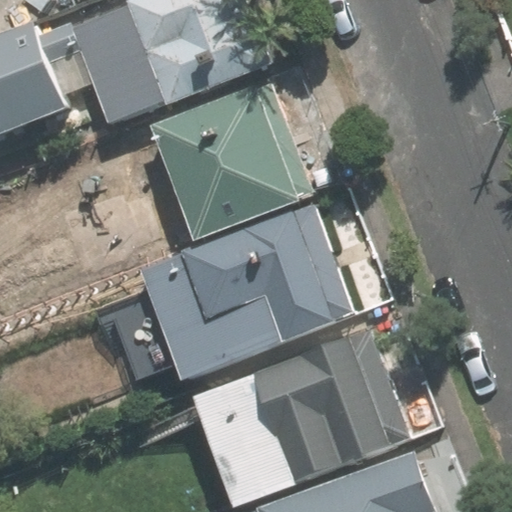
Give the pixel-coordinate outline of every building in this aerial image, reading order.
[(134,0),(136,4),(88,20),(122,127),(275,78),(250,0),(134,0)] [(40,17),(0,34),(0,136),(78,102),(44,26),(40,17)] [(172,250),(323,195),(281,80),(122,139),(138,183),(146,180),(172,250)] [(331,208),(157,267),(193,373),(304,336),(302,330),(365,309),(331,208)] [(373,326),(202,395),(248,509),(419,439),(373,326)] [(449,511),(422,444),(421,445),(390,457),(255,511),(449,511)]
